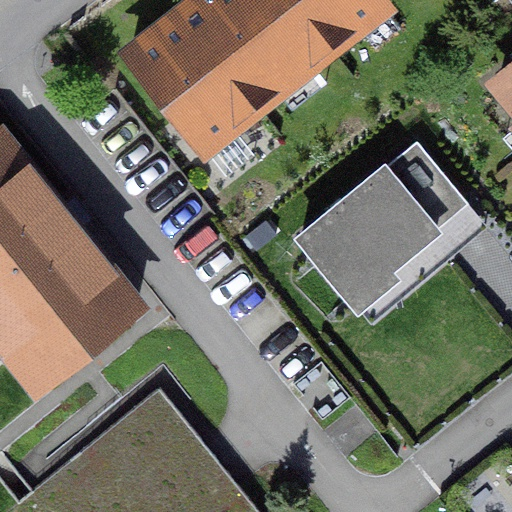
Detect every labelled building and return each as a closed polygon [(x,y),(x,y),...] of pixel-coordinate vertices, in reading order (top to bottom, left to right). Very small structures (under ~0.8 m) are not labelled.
[(336,0),(196,0),(125,56),(199,149),(356,25),(336,0)] [(511,68),(494,84),(511,105),(511,68)] [(4,132),(0,135),(0,351),(36,396),(146,308),(4,132)] [(418,151),(297,245),(357,321),(478,227),(418,151)] [(257,511),(156,389),(3,511),(257,511)]
